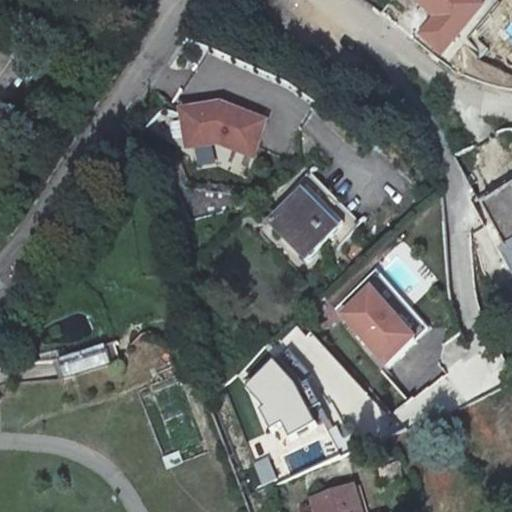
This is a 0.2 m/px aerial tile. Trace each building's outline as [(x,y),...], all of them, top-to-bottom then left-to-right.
[(479,7),(469,0),(421,0),(415,9),(434,23),(421,40),(442,56),(479,7)] [(232,107),(192,112),(194,149),(232,145),(261,158),(276,123),(232,107)] [(511,178),(510,175),(473,196),(505,251),(511,253),(511,267),(509,269),(511,273),(511,178)] [(285,193),(250,225),(282,261),(317,230),(285,193)] [(362,280),(333,308),(386,364),(415,337),(362,280)] [(311,333),(303,340),(336,374),(344,367),(311,333)] [(57,357),(61,377),(111,366),(106,346),(57,357)] [(330,423),(344,410),(292,353),(277,366),(330,423)] [(300,450),(330,423),(277,366),(248,394),(300,450)] [(309,467),(333,458),(327,440),(303,449),(309,467)] [(354,511),(344,485),(304,500),(308,511),(354,511)]
